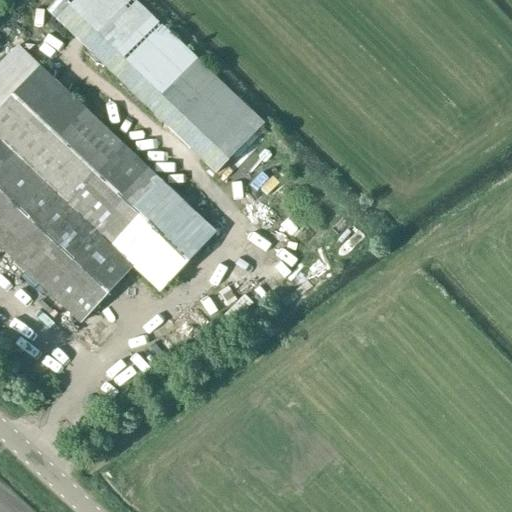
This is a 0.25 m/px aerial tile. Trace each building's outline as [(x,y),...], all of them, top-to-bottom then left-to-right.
[(267,124),(133,0),(58,0),(55,4),(229,165),(267,124)] [(214,234),(39,68),(0,109),(0,249),(40,288),(1,330),(36,364),(76,321),(79,324),(131,268),(159,293),(214,234)] [(258,172),(274,157),(263,146),(247,161),(258,172)] [(171,177),(178,168),(154,148),(147,157),(171,177)] [(229,191),(240,173),(226,166),(216,183),(229,191)] [(24,298),(32,289),(18,279),(11,288),(24,298)] [(119,297),(133,314),(142,306),(128,289),(119,297)] [(105,319),(124,329),(130,318),(111,308),(105,319)] [(104,336),(110,324),(96,317),(90,329),(104,336)]
